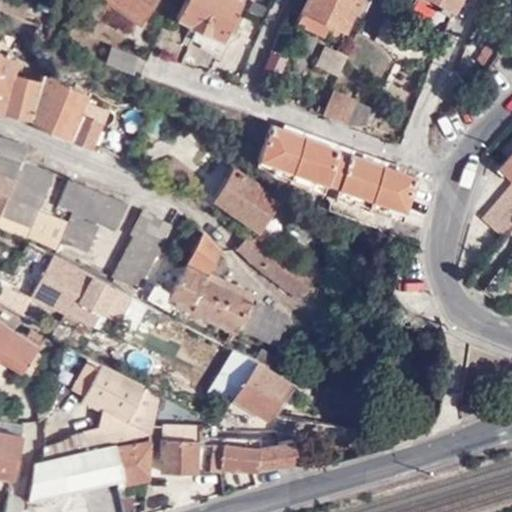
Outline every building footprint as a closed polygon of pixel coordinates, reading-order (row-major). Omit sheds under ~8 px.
[(0,0),(0,7),(22,16),(27,0),(0,0)] [(88,0),(85,6),(98,15),(108,1),(140,21),(153,0),(88,0)] [(185,0),(177,16),(196,25),(204,30),(200,39),(217,47),(240,1),(238,0),(185,0)] [(372,0),(307,0),(303,11),(345,32),(353,11),(364,17),(372,0)] [(415,0),(408,14),(421,21),(432,0),(440,0),(455,8),(458,0),(415,0)] [(498,57),(503,49),(511,35),(511,12),(487,49),(498,57)] [(403,20),(390,13),(375,43),(389,50),(403,20)] [(204,30),(196,25),(191,35),(200,39),(204,30)] [(111,44),(105,59),(124,67),(131,69),(137,53),(111,44)] [(0,108),(9,109),(30,118),(30,120),(91,145),(100,122),(83,115),(94,85),(80,79),(74,91),(44,78),(42,87),(13,78),(19,62),(3,57),(5,48),(0,46),(0,108)] [(319,66),(338,75),(346,56),(326,46),(319,66)] [(331,91),(320,112),(367,128),(374,107),(331,91)] [(268,119),(252,163),(320,189),(336,145),(268,119)] [(25,164),(29,149),(0,140),(0,196),(7,199),(26,164),(25,164)] [(347,149),(336,145),(320,189),(331,193),(347,149)] [(347,149),(331,193),(398,218),(415,174),(347,149)] [(53,175),(26,164),(7,199),(1,218),(31,230),(35,221),(53,175)] [(215,200),(257,227),(262,230),(280,201),(232,170),(215,200)] [(75,214),(66,234),(62,243),(88,254),(100,226),(115,231),(126,206),(70,181),(59,207),(75,214)] [(511,187),(485,217),(505,234),(511,225),(511,187)] [(138,292),(158,252),(171,225),(143,212),(131,238),(135,240),(117,281),(138,292)] [(66,234),(35,221),(31,230),(26,241),(53,255),(56,257),(62,243),(66,234)] [(207,276),(220,248),(195,227),(192,235),(199,240),(186,265),(187,266),(207,276)] [(257,227),(250,236),(240,248),(300,300),(318,280),(262,232),(257,227)] [(100,315),(113,288),(56,257),(53,255),(39,280),(78,302),(77,303),(100,315)] [(164,309),(185,320),(189,313),(207,276),(187,266),(186,265),(164,309)] [(511,273),(504,270),(488,292),(503,301),(511,286),(511,273)] [(252,300),(207,276),(189,313),(235,336),(238,331),(275,349),(287,323),(258,303),(255,307),(251,304),(252,300)] [(22,296),(0,284),(0,300),(16,309),(22,296)] [(24,339),(0,324),(0,360),(30,377),(42,356),(36,353),(39,348),(36,345),(41,338),(29,331),(24,339)] [(302,387),(310,387),(312,378),(261,353),(256,362),(260,364),(292,381),(302,387)] [(84,398),(106,411),(127,423),(146,387),(103,362),(84,398)] [(260,364),(256,362),(249,373),(233,400),(269,421),(292,381),(260,364)] [(106,431),(110,448),(115,446),(154,439),(156,430),(162,395),(146,387),(127,423),(106,411),(98,432),(106,431)] [(35,416),(46,420),(47,420),(54,391),(48,389),(46,394),(42,392),(35,416)] [(169,428),(198,424),(199,414),(162,395),(156,430),(169,428)] [(197,444),(213,444),(213,427),(198,424),(169,428),(166,442),(197,444)] [(0,476),(11,479),(20,434),(0,430),(0,476)] [(85,435),(88,452),(110,448),(106,431),(98,432),(85,435)] [(123,482),(149,477),(154,439),(115,446),(122,481),(123,482)] [(224,445),(222,465),(259,469),(299,461),(295,441),(262,448),(224,445)] [(161,442),(161,473),(197,473),(197,444),(166,442),(161,442)] [(212,471),(222,471),(222,465),(224,445),(213,444),(212,471)] [(36,466),(30,502),(120,482),(122,481),(115,446),(110,448),(88,452),(36,466)]
